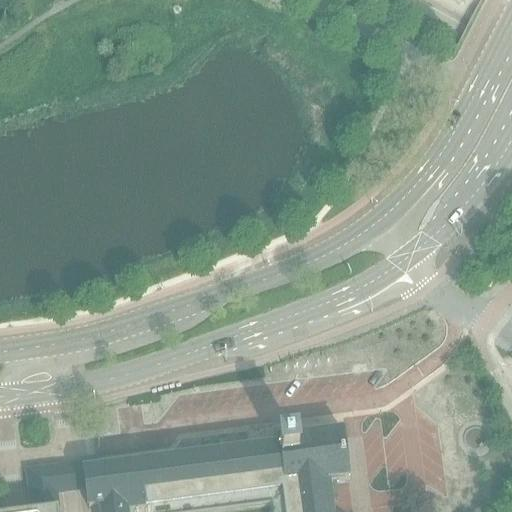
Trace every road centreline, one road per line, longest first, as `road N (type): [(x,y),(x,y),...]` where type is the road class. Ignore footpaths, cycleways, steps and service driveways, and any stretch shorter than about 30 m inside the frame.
road 1 (primary): [(54,392),(304,323),(410,265)]
road 2 (primary): [(374,232),(178,310),(24,348)]
road 3 (primary): [(511,26),(448,156),(417,197),(374,232)]
road 4 (primary): [(410,265),(511,128)]
